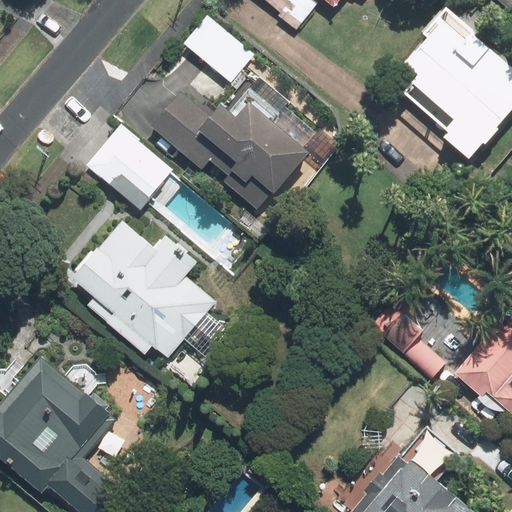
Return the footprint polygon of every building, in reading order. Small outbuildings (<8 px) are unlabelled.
[(313,0),(329,13),(339,0),(313,0)] [(208,16),(185,43),(230,81),(253,54),(208,16)] [(432,141),(461,166),(511,106),(511,80),(439,19),(395,70),(410,83),(402,92),(444,127),(432,141)] [(176,94),(147,131),(254,215),(300,156),(234,104),(223,118),(213,110),(206,118),(176,94)] [(87,165),(141,211),(178,168),(124,122),(87,165)] [(113,223),(63,285),(87,304),(81,312),(141,360),(149,350),(167,364),(213,306),(180,280),(189,269),(154,241),(147,250),(113,223)] [(511,303),(451,376),(480,401),(482,398),(511,423),(511,303)] [(385,310),(369,329),(430,382),(447,364),(385,310)] [(0,469),(37,499),(44,491),(71,511),(109,511),(114,506),(90,487),(99,475),(82,462),(113,422),(33,359),(0,400),(0,469)] [(419,429),(349,511),(464,511),(434,487),(456,460),(419,429)]
